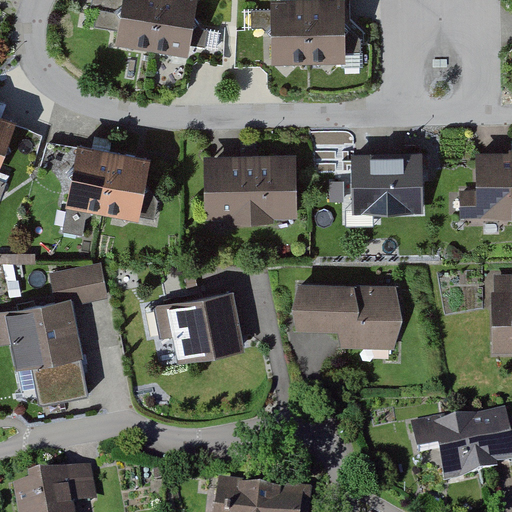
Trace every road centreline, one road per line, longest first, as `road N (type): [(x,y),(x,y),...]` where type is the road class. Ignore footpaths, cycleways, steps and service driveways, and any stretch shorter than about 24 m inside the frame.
road 1 (residential): [(43,0),(31,22),(34,54),(72,96),(184,118),(400,115)]
road 2 (residential): [(0,450),(119,425),(205,442),(292,428),(326,442),(350,511)]
road 3 (residential): [(473,6),(403,7),(400,115)]
